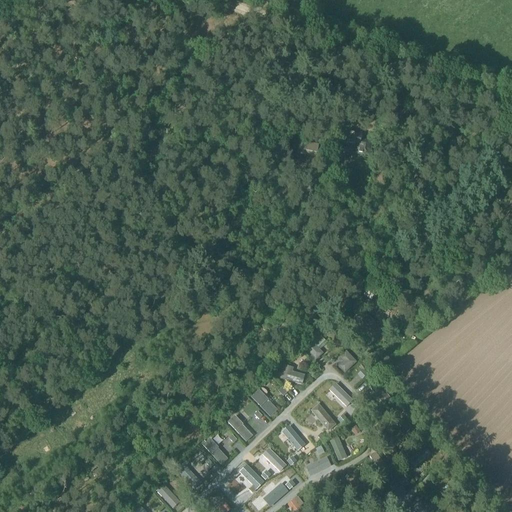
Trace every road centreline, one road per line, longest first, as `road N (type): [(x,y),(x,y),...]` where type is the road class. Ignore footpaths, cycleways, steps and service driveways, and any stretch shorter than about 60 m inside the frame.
road 1 (track): [(0,239),(270,0)]
road 2 (track): [(223,0),(511,111)]
